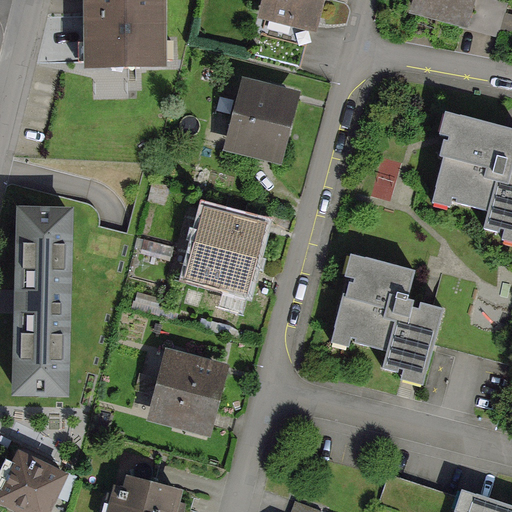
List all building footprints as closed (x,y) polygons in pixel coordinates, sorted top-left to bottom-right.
[(176,0),(96,0),(98,71),(177,70),(176,0)] [(324,0),(265,0),(262,12),(318,26),(324,0)] [(473,0),(416,0),(414,9),(467,24),(473,0)] [(302,89),(244,76),(228,146),(287,159),(302,89)] [(454,203),(490,213),(485,230),(504,235),(501,244),(511,246),(511,131),(438,112),(433,131),(445,134),(443,141),(440,140),(436,156),(445,159),(433,206),(452,211),(454,203)] [(265,221),(206,206),(188,274),(247,289),(265,221)] [(74,211),(17,210),(13,401),(70,402),(74,211)] [(352,286),(347,301),(345,301),(332,347),(347,351),(349,344),(388,354),(384,370),(404,376),(402,383),(423,388),(443,312),(424,307),(422,313),(416,311),(418,304),(408,301),(416,274),(352,257),(346,277),(356,280),(354,287),(352,286)] [(228,367),(169,351),(151,419),(210,435),(228,367)] [(46,511),(66,474),(17,449),(0,481),(0,501),(21,511),(46,511)] [(182,511),(188,492),(127,477),(124,488),(115,486),(108,511),(182,511)] [(511,511),(511,507),(461,489),(454,510),(460,511),(511,511)]
